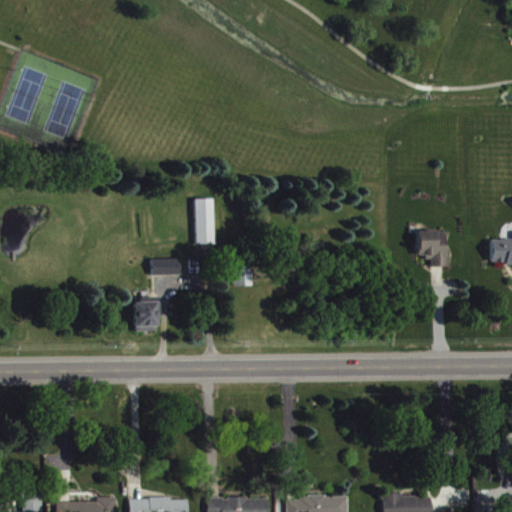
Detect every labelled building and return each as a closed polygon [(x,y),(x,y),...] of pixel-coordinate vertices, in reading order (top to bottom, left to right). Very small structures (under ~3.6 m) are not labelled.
[(197,249),(215,248),(214,203),(196,204),(197,249)] [(451,271),(450,253),(447,253),(446,235),(418,235),(419,262),(432,261),(432,271),(451,271)] [(511,243),(492,244),(492,266),(507,266),(507,271),(511,271),(511,243)] [(180,263),(153,263),(153,280),(181,279),(180,263)] [(252,268),(233,268),(233,290),(253,290),(252,268)] [(157,335),(157,303),(134,303),(135,336),(157,335)] [(130,503),(130,511),(189,511),(189,502),(130,503)] [(269,511),(269,502),(206,503),(205,511),(269,511)]
